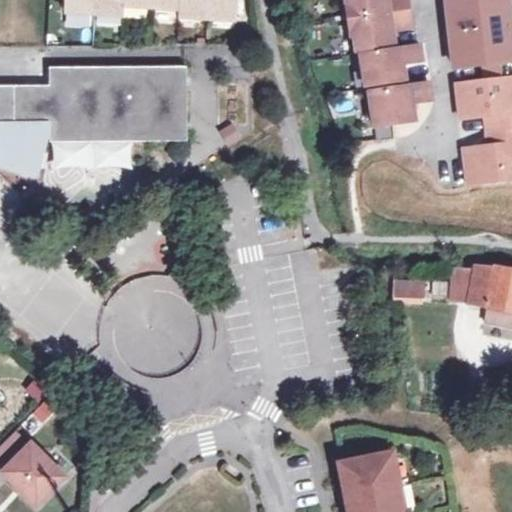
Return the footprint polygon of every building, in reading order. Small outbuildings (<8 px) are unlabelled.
[(123,7),(179,10),(179,18),(234,21),(235,0),(66,0),(66,13),(122,16),(123,7)] [(349,0),(350,3),(345,3),(348,20),(408,11),(406,0),(349,0)] [(511,2),(511,0),(445,0),(449,31),(511,24),(509,3),(511,2)] [(411,27),(408,11),(348,20),(351,37),(353,37),(356,54),(360,54),(394,48),(391,30),(411,27)] [(511,38),(511,24),(449,31),(453,68),(483,65),(485,80),(511,76),(511,38)] [(419,45),(394,48),(360,54),(365,89),(405,82),(403,65),(422,61),(419,45)] [(0,165),(39,175),(48,142),(185,140),(185,68),(51,68),(50,86),(0,86),(0,165)] [(511,76),(485,80),(455,83),(460,119),(485,116),(491,115),(493,132),(511,129),(511,76)] [(428,84),(368,93),(374,128),(414,121),(411,104),(431,101),(428,84)] [(491,115),(485,116),(487,132),(493,132),(491,115)] [(488,148),(463,150),(468,187),(511,182),(511,129),(493,132),(495,146),(495,147),(488,148)] [(495,146),(493,132),(487,132),(488,148),(495,146)] [(474,270),(452,269),(451,300),(468,302),(468,304),(488,308),(485,322),(511,327),(511,271),(509,271),(474,265),(474,270)] [(423,284),(395,281),(394,297),(421,299),(423,284)] [(30,437),(56,414),(46,402),(19,425),(30,437)] [(15,431),(0,446),(0,465),(4,470),(3,472),(36,505),(65,476),(31,443),(29,445),(15,431)] [(400,511),(389,455),(340,465),(346,496),(348,511),(400,511)]
